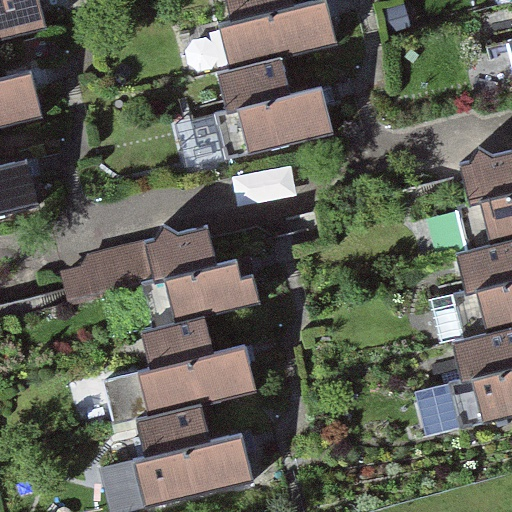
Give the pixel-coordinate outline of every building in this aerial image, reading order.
[(0,0),(0,43),(70,41),(68,0),(0,0)] [(318,0),(245,0),(246,32),(271,31),(272,65),(354,62),(352,7),(319,9),(318,0)] [(24,44),(0,44),(0,133),(60,131),(58,77),(25,78),(24,44)] [(319,64),(245,68),(248,122),(272,121),(273,155),(355,151),(353,97),(320,99),(319,64)] [(19,133),(0,133),(0,222),(56,220),(54,166),(21,167),(19,133)] [(511,151),(483,153),(485,207),(509,206),(511,240),(511,239),(511,151)] [(241,229),(168,233),(170,287),(194,286),(196,320),(278,316),(275,262),(243,264),(241,229)] [(511,241),(485,242),(487,297),(511,296),(511,309),(511,241)] [(241,318),(168,322),(170,376),(195,375),(196,409),(278,405),(276,351),(243,353),(241,318)] [(511,331),(482,332),(485,387),(509,385),(510,420),(511,419),(511,331)] [(141,373),(115,375),(119,415),(144,413),(141,373)] [(238,407),(165,411),(167,465),(191,464),(193,498),(275,494),(272,440),(239,442),(238,407)]
